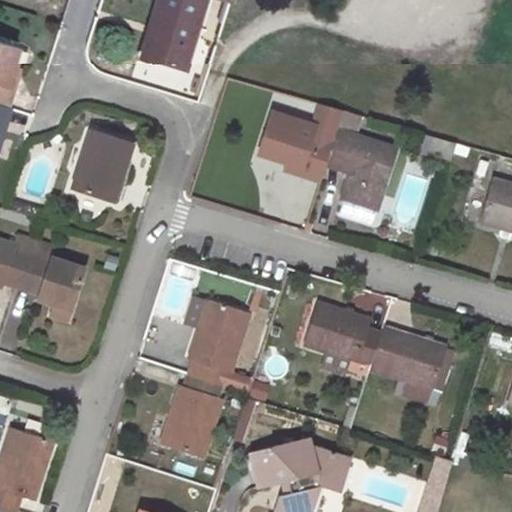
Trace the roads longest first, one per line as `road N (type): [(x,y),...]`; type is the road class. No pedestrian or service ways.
road 1 (residential): [(159,206),(511,303)]
road 2 (residential): [(57,511),(159,206)]
road 3 (residential): [(159,206),(190,115),(62,71),(85,0)]
